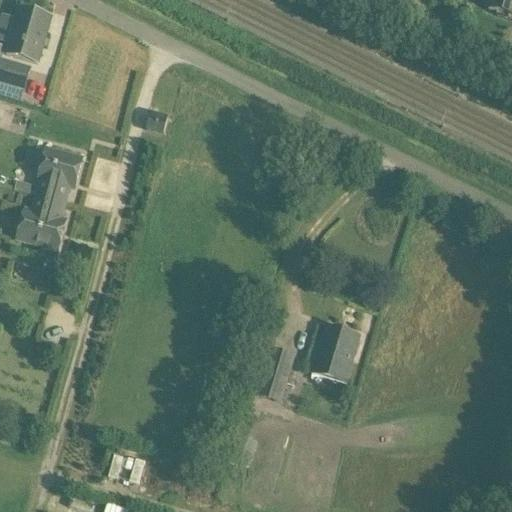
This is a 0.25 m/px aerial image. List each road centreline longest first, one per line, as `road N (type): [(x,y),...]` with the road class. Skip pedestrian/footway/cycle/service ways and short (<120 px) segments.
road 1 (track): [(29,511),(162,42)]
road 2 (unclassified): [(511,216),(76,0)]
road 3 (tertiary): [(511,72),(367,0)]
